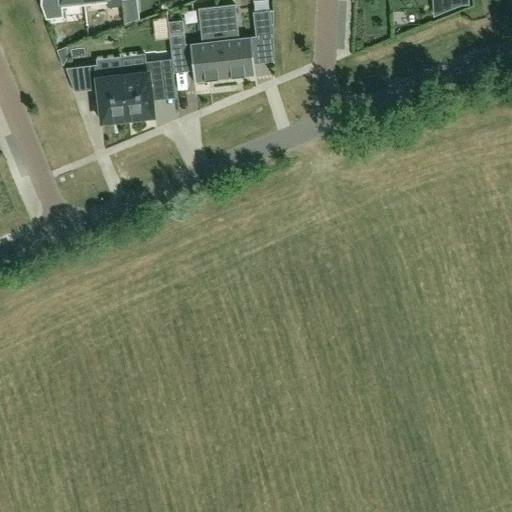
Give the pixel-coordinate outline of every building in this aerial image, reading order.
[(85,7),(84,0),(40,0),(41,6),(46,21),(64,19),(63,9),(85,7)] [(84,0),(85,7),(107,4),(108,9),(122,7),(121,0),(84,0)] [(462,7),(469,7),(469,0),(433,0),(434,19),(462,7)] [(217,7),(209,8),(210,16),(199,17),(202,43),(185,45),(184,35),(169,37),(172,57),(191,55),(194,84),(225,80),(217,7)] [(225,14),(224,7),(217,7),(225,80),(256,77),(252,45),(274,43),(273,25),(255,27),(256,37),(239,39),(236,13),(225,14)] [(147,68),(122,70),(128,121),(137,120),(154,118),(152,102),(151,91),(164,89),(161,61),(146,63),(147,68)] [(128,121),(122,70),(98,73),(97,66),(66,69),(74,93),(98,90),(102,124),(119,122),(128,121)]
